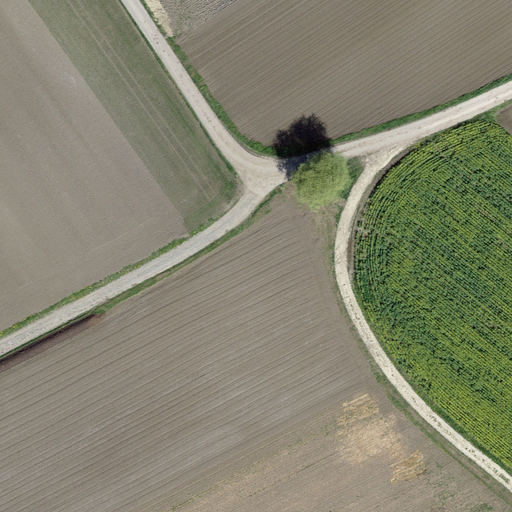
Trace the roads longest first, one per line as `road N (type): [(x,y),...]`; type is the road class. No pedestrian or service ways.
road 1 (track): [(511,78),(366,146),(281,170),(231,154),(130,0)]
road 2 (track): [(422,122),(358,188),(338,252),(352,312),(401,389),(511,483)]
road 3 (track): [(0,344),(206,237),(281,170)]
